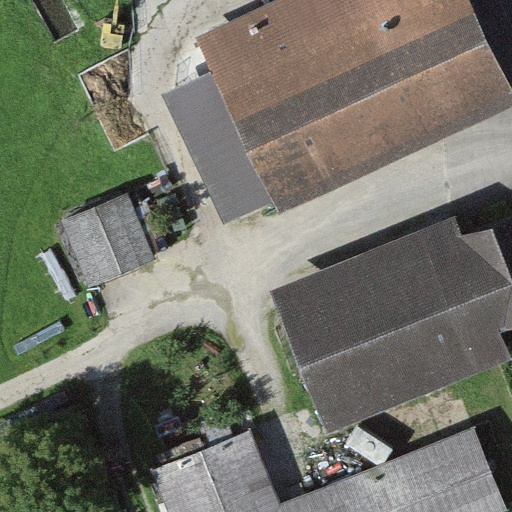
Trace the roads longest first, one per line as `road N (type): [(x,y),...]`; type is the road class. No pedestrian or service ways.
road 1 (unclassified): [(511,160),(217,299)]
road 2 (track): [(217,299),(0,401)]
